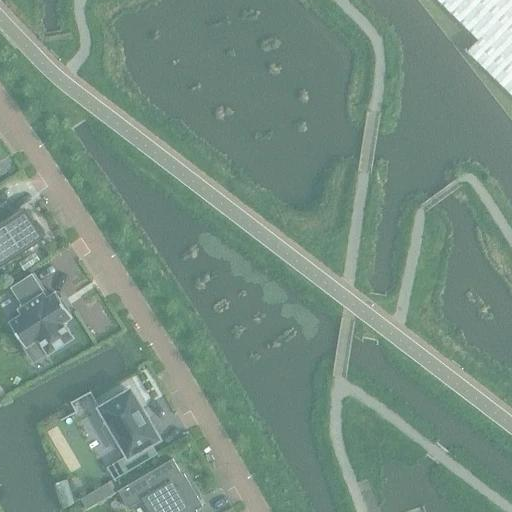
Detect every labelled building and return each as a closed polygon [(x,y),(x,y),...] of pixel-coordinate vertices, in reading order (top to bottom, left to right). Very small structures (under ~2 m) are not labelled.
[(511,0),(439,0),(480,40),(469,52),(511,94),(511,0)] [(0,264),(41,238),(40,236),(42,235),(36,224),(34,226),(24,211),(6,223),(0,213),(0,264)] [(34,253),(19,263),(24,271),(39,261),(34,253)] [(32,274),(10,288),(23,306),(17,310),(21,315),(10,322),(27,348),(38,341),(48,356),(74,339),(64,324),(72,319),(55,292),(47,297),(32,274)] [(130,387),(97,406),(108,425),(102,429),(112,445),(118,442),(127,456),(107,468),(115,480),(157,455),(151,444),(160,439),(130,387)] [(172,459),(118,492),(128,509),(144,500),(150,511),(197,511),(196,510),(203,506),(183,474),(182,475),(172,459)] [(67,480),(55,483),(63,509),(75,502),(67,480)] [(108,484),(81,499),(87,509),(114,494),(108,484)]
